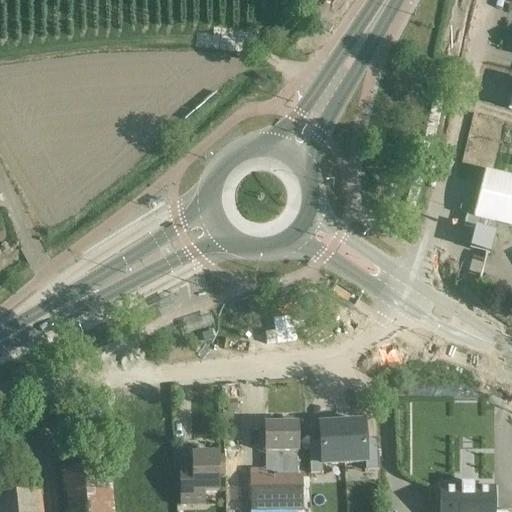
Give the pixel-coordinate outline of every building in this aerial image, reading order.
[(475,229),(470,249),(490,254),(494,235),(493,234),(496,223),(511,226),(511,177),(484,171),(472,217),(479,219),(476,230),(475,229)] [(341,424),(343,464),(365,462),(365,470),(376,470),(378,470),(377,446),(365,446),(363,423),(341,424)] [(297,476),(296,453),(297,453),(297,424),(264,424),(265,454),(265,471),(248,471),(248,511),(302,511),(302,476),(297,476)] [(342,464),(343,464),(341,424),(319,425),(319,426),(320,449),(319,449),(309,450),(309,453),(310,474),(321,473),(323,473),(322,466),(322,465),(342,464)] [(203,493),(218,493),(217,454),(206,454),(206,450),(194,450),(194,454),(191,454),(191,460),(179,460),(180,506),(204,506),(203,493)] [(112,511),(108,466),(63,471),(67,511),(112,511)] [(242,511),(242,477),(225,478),(226,511),(242,511)] [(440,489),(439,511),(493,511),(494,489),(474,489),(474,484),(460,485),(460,489),(440,489)] [(40,511),(39,493),(0,497),(0,511),(40,511)]
